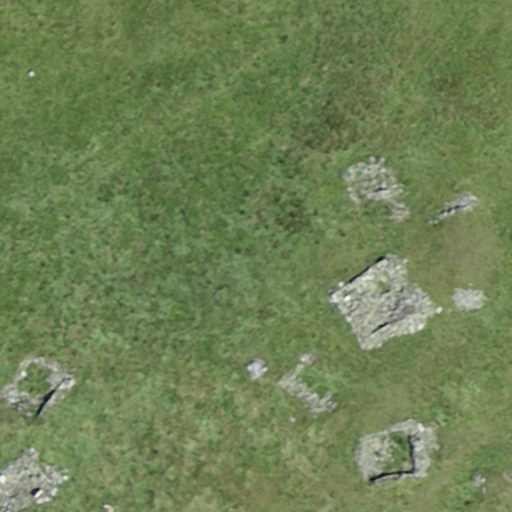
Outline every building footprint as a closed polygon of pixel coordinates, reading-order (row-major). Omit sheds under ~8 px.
[(373,157),(337,179),(355,208),(391,185),(373,157)] [(402,248),(318,296),(356,362),(440,314),(402,248)] [(33,333),(0,376),(0,379),(42,411),(76,365),(33,333)] [(408,418),(351,432),(365,488),(422,474),(408,418)] [(33,445),(0,471),(0,501),(8,511),(27,511),(64,483),(33,445)]
